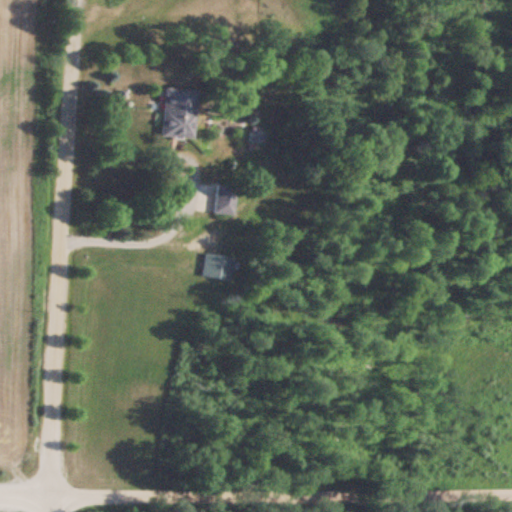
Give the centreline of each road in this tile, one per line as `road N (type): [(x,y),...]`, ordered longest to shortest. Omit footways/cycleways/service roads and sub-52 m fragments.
road 1 (residential): [(511,493),(0,497)]
road 2 (track): [(43,497),(64,0)]
road 3 (track): [(54,237),(132,241),(160,233),(178,208),(181,183)]
